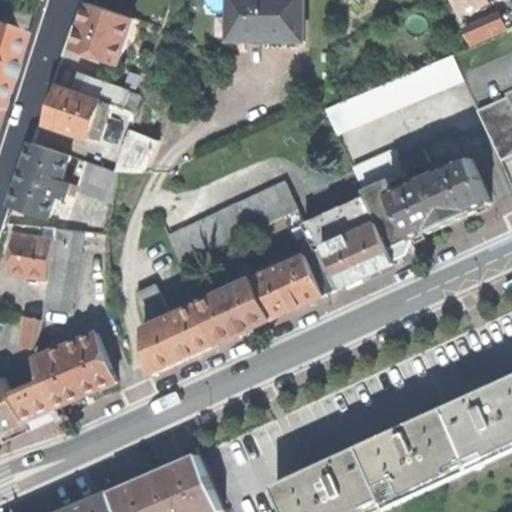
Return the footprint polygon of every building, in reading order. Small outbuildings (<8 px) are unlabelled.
[(231,0),(231,40),(304,41),(305,21),(304,0),(231,0)] [(450,0),(458,18),(488,5),(486,0),(450,0)] [(76,51),(121,67),(136,22),(91,7),(84,27),(76,51)] [(508,34),(511,32),(511,14),(465,34),(471,47),(507,31),(508,34)] [(0,104),(9,76),(22,34),(0,27),(0,104)] [(329,108),(339,133),(465,80),(454,55),(329,108)] [(67,73),(62,89),(89,98),(94,83),(67,73)] [(134,96),(94,83),(89,98),(106,103),(117,107),(128,111),(134,96)] [(49,127),(93,142),(93,139),(106,103),(89,98),(62,89),(55,110),(49,127)] [(501,159),(511,153),(511,92),(478,108),(501,159)] [(143,99),(134,96),(128,111),(138,114),(143,99)] [(117,107),(106,103),(93,139),(105,143),(117,107)] [(132,133),(118,175),(145,176),(159,143),(132,133)] [(13,208),(51,221),(57,201),(63,184),(72,159),(34,145),(23,179),(13,208)] [(423,145),(399,156),(406,171),(430,160),(423,145)] [(353,168),(364,192),(387,181),(407,172),(406,171),(399,156),(396,148),(353,168)] [(472,156),(392,193),(413,238),(428,231),(429,232),(454,221),(478,210),(477,208),(493,201),(472,156)] [(78,193),(115,205),(118,175),(88,165),(78,193)] [(364,192),(366,195),(378,221),(390,248),(413,238),(392,193),(387,181),(364,192)] [(72,187),(63,184),(57,201),(67,203),(72,187)] [(171,244),(182,268),(300,213),(289,189),(171,244)] [(304,223),(317,250),(326,245),(378,221),(366,195),(304,223)] [(378,221),(326,245),(345,287),(367,277),(397,263),(390,248),(378,221)] [(59,229),(56,241),(55,245),(83,249),(86,232),(59,229)] [(9,274),(49,281),(55,245),(56,241),(15,234),(12,256),(9,274)] [(83,249),(55,245),(49,281),(45,308),(73,312),(83,249)] [(326,245),(317,250),(336,291),(345,287),(326,245)] [(317,250),(307,254),(326,296),(336,291),(317,250)] [(307,254),(256,278),(275,319),(304,306),(326,296),(307,254)] [(250,264),(203,285),(210,299),(256,278),(250,264)] [(210,299),(201,303),(220,344),(248,332),(275,319),(256,278),(210,299)] [(135,293),(150,327),(171,317),(156,284),(135,293)] [(195,290),(201,303),(210,299),(203,285),(195,290)] [(146,328),(151,375),(188,359),(220,344),(201,303),(171,317),(150,327),(146,328)] [(21,357),(36,359),(42,320),(27,318),(21,357)] [(37,360),(47,381),(58,408),(85,396),(120,381),(99,333),(37,360)] [(0,432),(26,422),(14,395),(7,377),(0,380),(0,432)] [(511,452),(511,377),(490,388),(449,406),(478,468),(511,452)] [(47,381),(14,395),(26,422),(58,408),(47,381)] [(478,468),(449,406),(398,430),(363,446),(391,508),(478,468)] [(382,511),(391,508),(363,446),(313,469),(278,485),(289,509),(290,511),(382,511)] [(122,511),(219,511),(226,509),(201,454),(157,474),(115,494),(122,511)] [(122,511),(115,494),(113,490),(69,510),(64,511),(122,511)]
